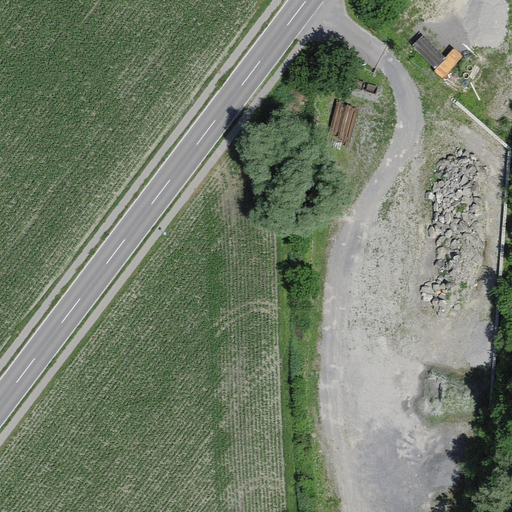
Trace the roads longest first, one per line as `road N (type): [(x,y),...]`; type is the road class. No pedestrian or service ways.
road 1 (track): [(311,5),(385,57),(405,80),(416,113),(341,275),(331,384),(352,511)]
road 2 (secondary): [(0,414),(315,0)]
